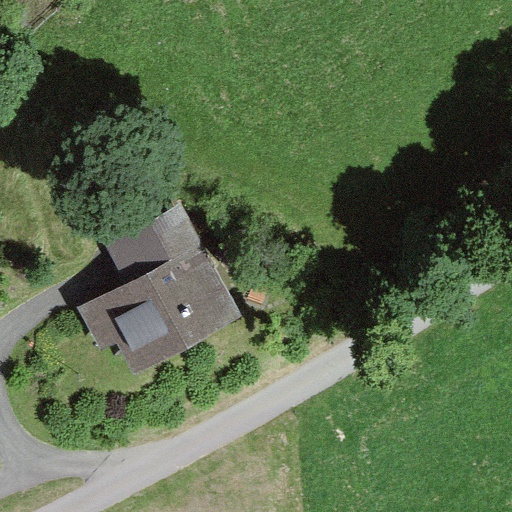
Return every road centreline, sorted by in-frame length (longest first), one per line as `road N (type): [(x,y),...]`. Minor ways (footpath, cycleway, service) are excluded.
road 1 (unclassified): [(64,511),(413,315),(511,249)]
road 2 (track): [(131,477),(88,463),(0,482)]
